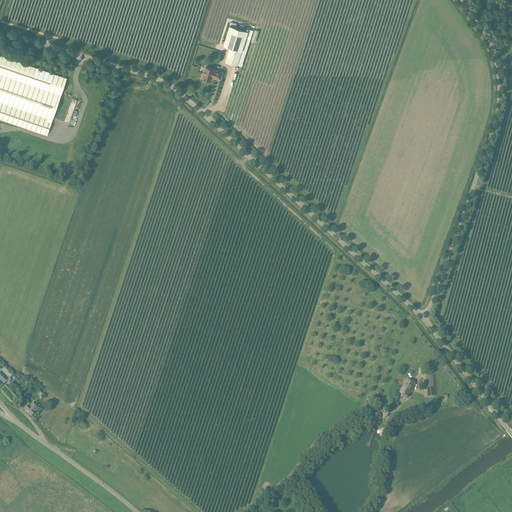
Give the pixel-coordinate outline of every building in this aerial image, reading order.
[(237,65),(248,31),(229,25),(223,45),(230,47),(225,62),(237,65)] [(281,42),(257,34),(247,68),(270,76),(281,42)] [(67,78),(0,54),(0,118),(47,135),(67,78)] [(222,72),(205,67),(202,78),(210,80),(212,76),(220,79),(222,72)] [(71,98),(64,122),(71,123),(75,109),(80,110),(82,101),(71,98)] [(0,387),(9,379),(1,371),(0,371),(0,387)] [(434,388),(433,376),(426,377),(427,389),(434,388)] [(414,384),(407,380),(400,393),(407,397),(414,384)] [(39,406),(37,405),(35,405),(33,403),(29,408),(27,406),(24,410),(31,417),(39,409),(38,408),(39,406)] [(381,415),(373,414),(372,422),(380,424),(381,415)]
